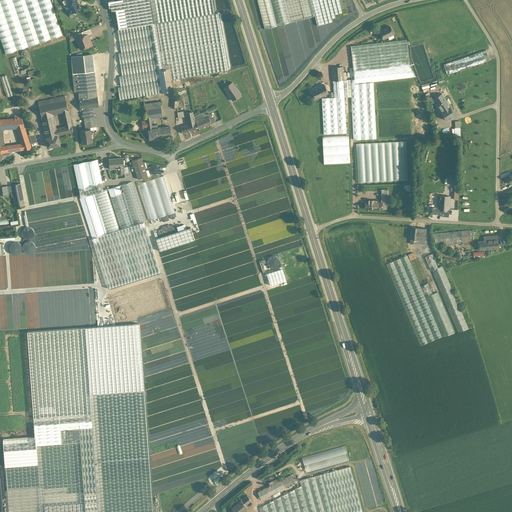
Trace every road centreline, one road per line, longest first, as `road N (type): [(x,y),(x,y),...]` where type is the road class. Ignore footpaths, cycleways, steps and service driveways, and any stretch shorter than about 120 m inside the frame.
road 1 (track): [(133,180),(224,467),(179,511)]
road 2 (secondary): [(271,103),(367,409)]
road 3 (track): [(305,417),(217,141)]
road 4 (secondary): [(202,511),(301,435),(367,409)]
road 5 (unclassified): [(123,144),(169,151),(271,103)]
road 6 (unclassified): [(98,0),(112,52),(108,123),(123,144)]
road 7 (tertiary): [(363,17),(271,103)]
road 8 (residential): [(0,169),(123,144)]
road 9 (track): [(77,197),(97,261),(103,319)]
